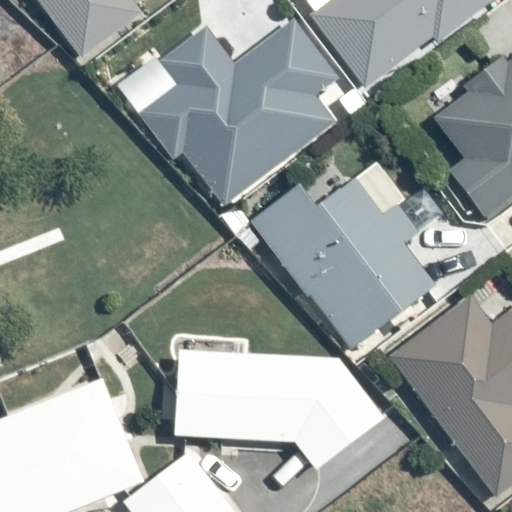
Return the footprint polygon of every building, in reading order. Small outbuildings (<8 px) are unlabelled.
[(35,0),(81,60),(141,14),(159,0),(35,0)] [(335,0),(314,16),(367,88),(485,0),(335,0)] [(234,64),(204,25),(162,58),(176,75),(130,110),(168,159),(180,149),(224,206),(337,119),(315,92),(341,71),(297,14),(234,64)] [(511,195),(511,51),(430,114),(463,158),(449,169),(484,216),(511,195)] [(437,285),(356,179),(317,209),(299,185),(251,222),(350,352),(437,285)] [(511,308),(492,323),(471,296),(390,357),(495,496),(511,483),(511,308)] [(260,423),(284,455),(354,404),(308,341),(148,337),(146,420),(260,423)] [(0,509),(111,466),(70,364),(0,390),(0,509)] [(204,511),(210,507),(155,438),(90,490),(107,511),(204,511)]
